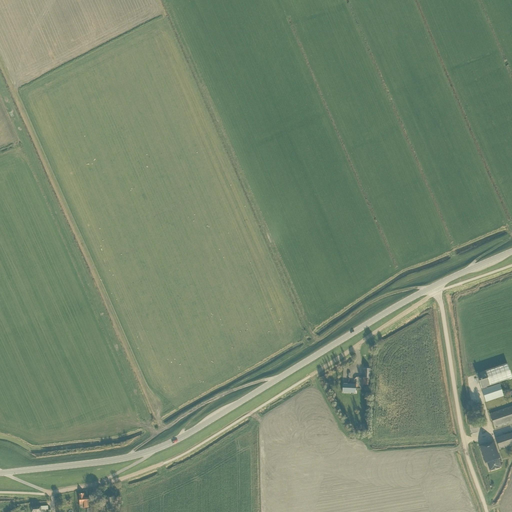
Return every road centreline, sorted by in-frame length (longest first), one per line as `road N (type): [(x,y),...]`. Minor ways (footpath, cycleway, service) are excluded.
road 1 (track): [(428,288),(382,296),(315,337),(165,0)]
road 2 (primary): [(153,449),(433,286)]
road 3 (unclassified): [(486,511),(465,449),(437,292)]
road 4 (unclassified): [(309,375),(437,292)]
road 5 (primary): [(6,472),(153,449)]
road 6 (unknown): [(162,427),(246,384),(272,381)]
